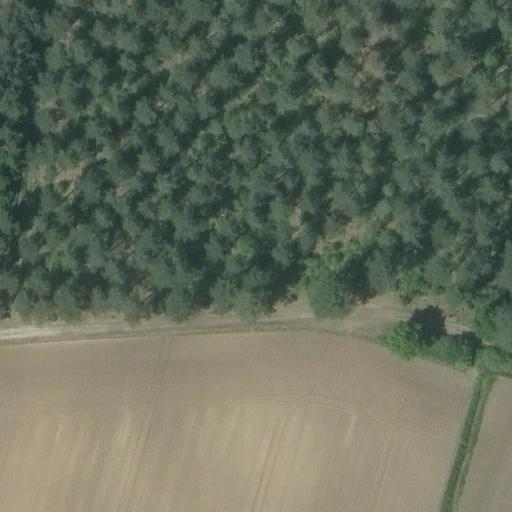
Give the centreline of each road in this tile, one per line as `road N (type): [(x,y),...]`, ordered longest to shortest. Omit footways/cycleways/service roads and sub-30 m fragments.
road 1 (track): [(511,345),(363,307),(0,335)]
road 2 (track): [(46,0),(3,335)]
